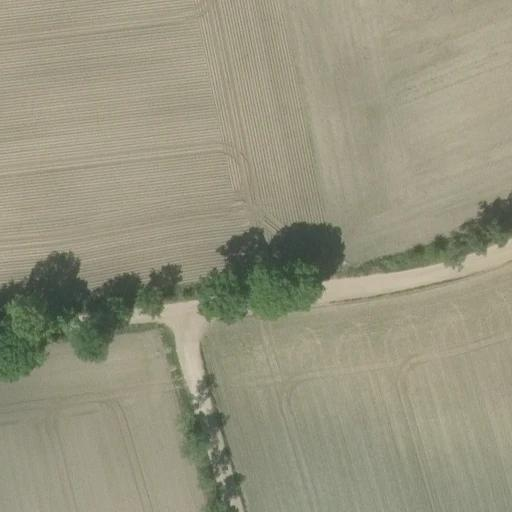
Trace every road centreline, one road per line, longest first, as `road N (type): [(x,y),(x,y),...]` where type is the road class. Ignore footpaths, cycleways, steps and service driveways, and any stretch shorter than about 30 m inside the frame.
road 1 (track): [(511,238),(403,278),(0,329)]
road 2 (unclassified): [(232,511),(174,307)]
